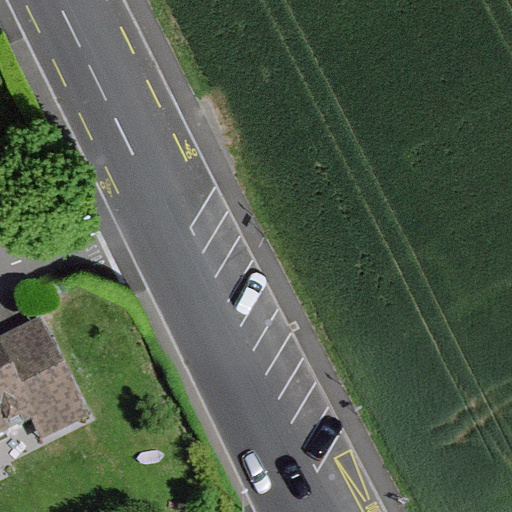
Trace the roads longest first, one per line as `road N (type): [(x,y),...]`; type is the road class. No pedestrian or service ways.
road 1 (tertiary): [(163,194),(319,511)]
road 2 (tertiary): [(69,0),(163,194)]
road 3 (residential): [(0,270),(163,194)]
